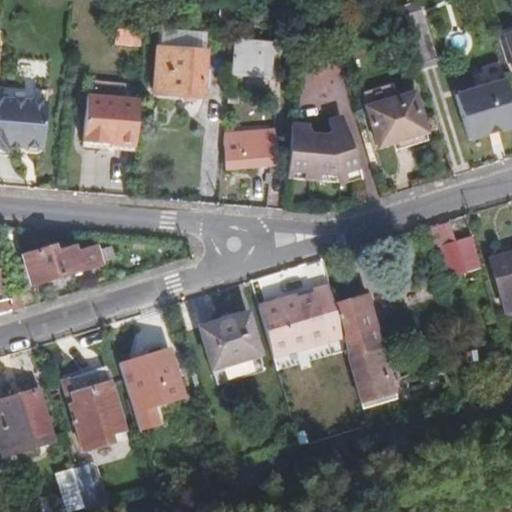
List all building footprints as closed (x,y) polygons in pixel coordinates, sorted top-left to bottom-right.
[(421,13),(405,18),(418,62),(434,58),(421,13)] [(135,48),(135,35),(113,34),(113,47),(135,48)] [(511,84),(511,39),(500,43),(511,84)] [(404,61),(399,47),(387,51),(391,65),(404,61)] [(264,82),(267,52),(230,49),(227,79),(264,82)] [(196,100),(200,58),(153,54),(149,97),(196,100)] [(48,139),(51,92),(0,88),(0,140),(13,141),(13,137),(48,139)] [(118,105),(118,91),(80,89),(79,102),(118,105)] [(445,105),(459,149),(509,134),(495,89),(445,105)] [(420,139),(408,101),(361,115),(373,154),(405,144),(420,139)] [(126,154),(130,106),(118,105),(79,102),(76,150),(126,154)] [(326,140),(327,144),(343,141),(337,122),(322,126),(326,140)] [(284,129),(281,172),(331,177),(332,179),(353,174),(343,141),(327,144),(326,140),(305,137),(305,129),(284,129)] [(271,143),(261,144),(260,136),(218,139),(220,175),(273,171),(271,143)] [(405,144),(407,151),(422,147),(420,139),(405,144)] [(264,172),(262,193),(280,194),(281,183),(281,174),(264,172)] [(281,174),(281,183),(334,188),(332,179),(331,177),(281,172),(281,174)] [(332,179),(334,188),(335,190),(356,183),(353,174),(332,179)] [(428,257),(433,256),(440,254),(439,249),(451,245),(445,226),(421,234),(428,257)] [(448,280),(477,271),(468,240),(451,245),(439,249),(440,254),(448,280)] [(511,311),(511,250),(489,258),(506,313),(511,311)] [(47,251),(19,260),(27,289),(96,268),(92,253),(71,260),(69,253),(49,258),(47,251)] [(442,282),(448,280),(440,254),(433,256),(442,282)] [(251,316),(267,365),(338,343),(328,310),(323,295),(305,300),(306,304),(275,314),(273,309),(251,316)] [(5,300),(7,317),(19,314),(17,298),(5,300)] [(338,343),(358,408),(391,398),(361,300),(328,310),(338,343)] [(252,361),(239,320),(193,334),(206,376),(252,361)] [(112,367),(128,417),(176,402),(161,352),(112,367)] [(98,373),(84,378),(88,391),(102,387),(98,373)] [(88,391),(84,378),(52,387),(74,459),(120,446),(102,387),(88,391)] [(0,459),(47,444),(31,394),(0,403),(0,459)] [(57,511),(60,511),(96,500),(87,472),(49,485),(57,511)]
